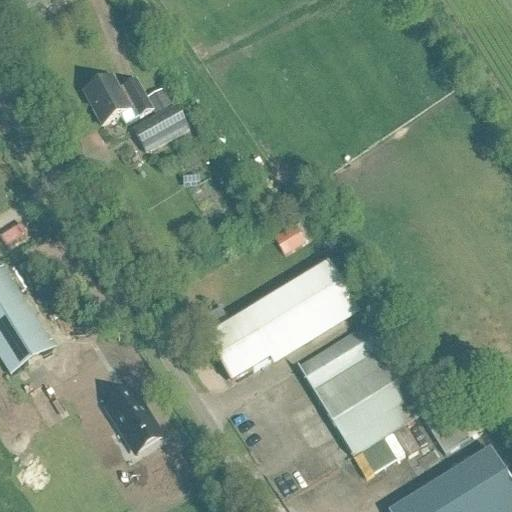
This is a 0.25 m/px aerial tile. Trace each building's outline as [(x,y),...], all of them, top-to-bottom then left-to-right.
[(111,83),(85,97),(104,131),(121,122),(126,130),(153,116),(137,86),(118,96),(111,83)] [(157,120),(178,110),(169,92),(148,102),(157,120)] [(146,158),(188,134),(176,112),(133,135),(146,158)] [(285,261),(306,248),(295,231),(274,244),(285,261)] [(53,262),(42,270),(50,281),(61,273),(53,262)] [(204,345),(231,388),(355,313),(328,269),(204,345)] [(0,274),(0,362),(9,378),(54,349),(52,345),(48,347),(23,307),(1,273),(0,274)] [(34,293),(46,311),(60,302),(49,284),(34,293)] [(446,460),(470,445),(446,406),(440,410),(385,319),(298,371),(352,462),(422,420),(446,460)] [(129,448),(154,431),(131,395),(106,411),(129,448)] [(511,511),(511,489),(492,456),(401,511),(511,511)] [(339,474),(330,480),(342,496),(351,490),(339,474)]
